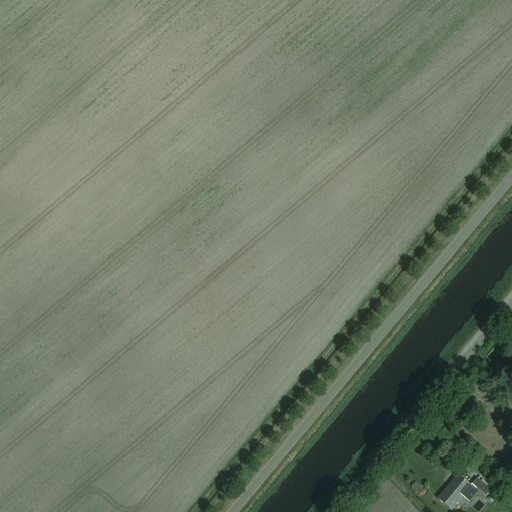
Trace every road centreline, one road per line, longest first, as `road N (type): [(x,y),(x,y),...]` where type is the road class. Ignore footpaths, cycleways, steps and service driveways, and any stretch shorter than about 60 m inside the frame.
road 1 (unclassified): [(230,511),(511,175)]
road 2 (tertiary): [(342,511),(511,308)]
